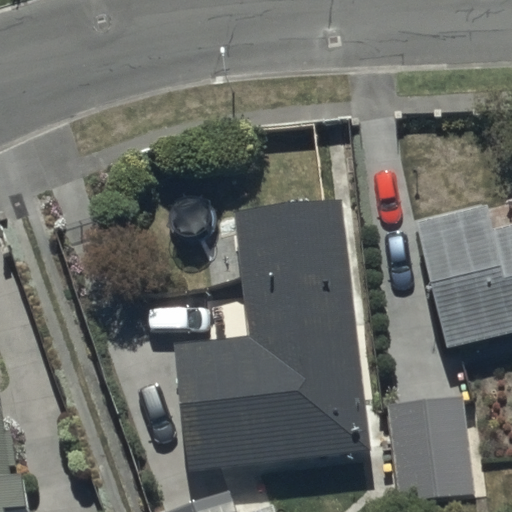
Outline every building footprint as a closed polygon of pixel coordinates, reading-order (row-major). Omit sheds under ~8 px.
[(255,330),(183,338),(197,468),(375,449),(348,195),(241,207),(255,330)] [(495,196),(423,213),(453,344),(511,330),(511,217),(500,220),(495,196)] [(0,511),(16,511),(16,495),(35,494),(33,462),(12,463),(0,293),(0,511)] [(473,388),(396,394),(403,498),(480,493),(473,388)] [(260,476),(157,511),(281,511),(277,498),(268,501),(260,476)]
